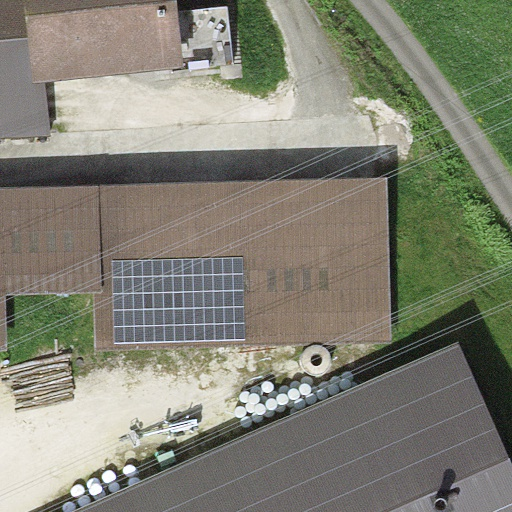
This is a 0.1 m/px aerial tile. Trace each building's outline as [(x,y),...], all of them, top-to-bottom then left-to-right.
[(0,0),(0,139),(49,135),(44,85),(30,86),(21,0),(0,0)] [(177,0),(21,0),(30,86),(44,85),(184,67),(177,0)] [(387,179),(100,186),(103,291),(95,292),(97,351),(391,344),(387,179)] [(100,186),(0,188),(0,351),(8,351),(7,294),(95,292),(103,291),(100,186)] [(511,511),(511,464),(458,342),(72,511),(511,511)]
